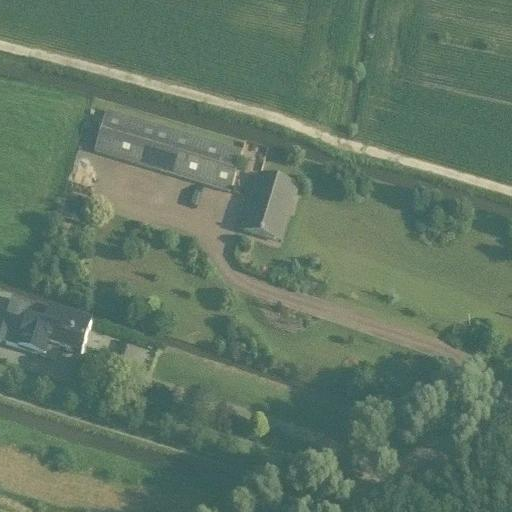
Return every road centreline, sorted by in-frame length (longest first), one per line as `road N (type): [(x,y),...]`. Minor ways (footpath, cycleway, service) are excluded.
road 1 (track): [(511,200),(363,154),(294,121),(0,42)]
road 2 (track): [(340,504),(0,391)]
road 3 (unclassified): [(327,511),(511,403)]
